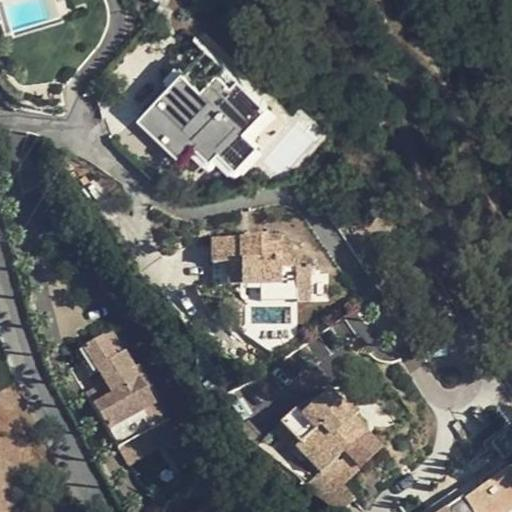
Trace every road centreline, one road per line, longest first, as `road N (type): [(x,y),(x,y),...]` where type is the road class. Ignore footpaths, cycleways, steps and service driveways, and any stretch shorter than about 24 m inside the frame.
road 1 (residential): [(0,123),(37,125),(193,212),(288,190),(325,230),(445,414),(435,460),(384,498),(379,511)]
road 2 (residential): [(0,264),(24,348),(106,511)]
